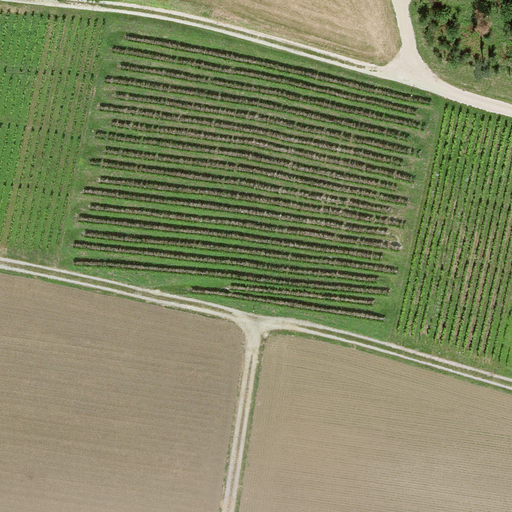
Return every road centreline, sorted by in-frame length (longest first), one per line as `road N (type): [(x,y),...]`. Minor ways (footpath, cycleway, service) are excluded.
road 1 (track): [(22,0),(116,5),(413,77)]
road 2 (track): [(253,322),(511,384)]
road 3 (track): [(0,266),(253,322)]
road 4 (track): [(228,511),(253,322)]
road 5 (track): [(396,0),(413,77),(511,108)]
